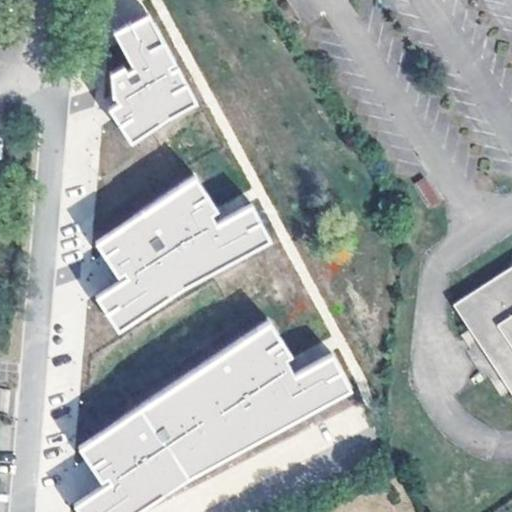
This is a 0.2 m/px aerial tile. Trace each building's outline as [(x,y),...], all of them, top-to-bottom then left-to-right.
[(155,121),(197,98),(148,3),(106,25),(120,55),(108,63),(107,90),(113,99),(107,104),(128,141),(155,121)] [(271,237),(250,201),(216,220),(209,212),(216,206),(194,173),(96,241),(119,280),(94,292),(115,327),(181,287),(271,237)] [(426,177),(415,183),(428,207),(439,201),(426,177)] [(511,265),(454,303),(470,330),(463,335),(474,354),(471,358),(484,378),(488,376),(501,394),(509,390),(511,394),(511,265)] [(132,511),(187,476),(352,389),(332,354),(293,374),(284,358),(292,353),(270,320),(79,448),(103,484),(71,505),(75,511),(132,511)]
